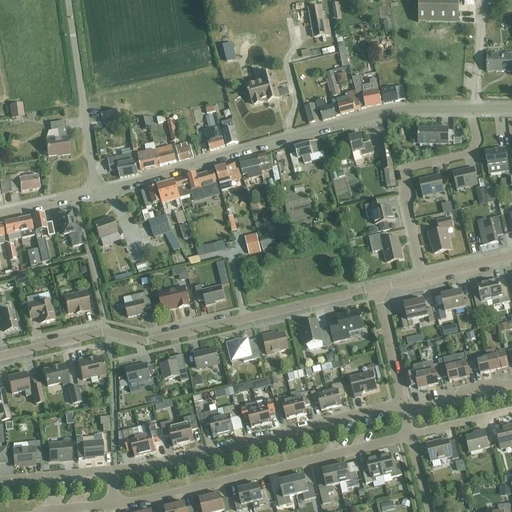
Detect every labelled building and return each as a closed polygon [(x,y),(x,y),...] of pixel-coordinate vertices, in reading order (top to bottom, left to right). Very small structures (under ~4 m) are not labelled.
[(417,0),(417,25),(456,25),(456,0),(417,0)] [(338,3),(332,4),(334,20),(341,19),(338,3)] [(321,6),(308,8),(314,38),(330,35),(328,20),(324,21),(321,6)] [(233,43),(223,46),(227,63),(237,60),(234,51),(235,46),(233,43)] [(367,60),(380,56),(377,44),(364,48),(367,60)] [(486,72),(511,72),(511,55),(486,55),(486,72)] [(333,71),(326,73),(333,97),(339,95),(333,71)] [(254,104),(254,105),(263,103),(268,101),(268,102),(280,99),(273,73),(272,73),(272,72),(262,75),(262,76),(261,76),(262,81),(248,85),(250,92),(249,92),(249,94),(250,93),(253,105),(254,104)] [(358,77),(350,78),(350,79),(353,91),(356,101),(358,109),(364,108),(380,105),(377,90),(376,86),(375,80),(368,81),(369,85),(360,87),(358,77)] [(382,104),(404,100),(402,87),(380,91),(382,104)] [(335,99),(331,100),(332,106),(331,107),(334,118),(354,112),(358,111),(358,109),(356,101),(353,91),(346,93),(347,96),(335,99)] [(316,105),(305,107),(309,124),(319,121),(316,110),(320,109),(323,122),(334,119),(334,118),(331,107),(326,108),(324,100),(315,103),(316,105)] [(24,116),(22,104),(5,107),(6,115),(11,114),(12,119),(24,116)] [(214,108),(206,110),(207,117),(216,115),(214,108)] [(102,119),(117,116),(116,110),(106,112),(101,113),(102,119)] [(174,119),(169,120),(168,115),(166,116),(173,143),(179,141),(174,119)] [(165,116),(158,118),(159,125),(167,123),(165,116)] [(212,116),(206,118),(209,129),(215,128),(212,116)] [(226,148),(237,145),(234,129),(232,121),(221,123),(223,132),(222,132),(223,139),(226,138),(226,141),(225,141),(226,148)] [(61,157),(70,155),(67,138),(68,137),(67,136),(65,122),(50,124),(51,132),(48,132),(47,138),(47,141),(46,141),(47,152),(46,155),(48,156),(48,157),(61,156),(61,157)] [(217,128),(204,131),(206,137),(209,151),(222,148),(224,147),(222,139),(220,140),(217,128)] [(418,137),(414,137),(412,138),(411,141),(412,143),(414,145),(418,145),(448,145),(448,128),(436,128),(436,129),(418,129),(418,137)] [(361,136),(348,139),(352,154),(359,152),(361,157),(373,154),(371,144),(363,145),(361,136)] [(296,154),(290,155),(296,174),(303,172),(301,164),(299,165),(298,159),(303,158),(305,164),(311,162),(325,159),(323,152),(320,153),(317,141),(295,147),(296,154)] [(178,162),(191,158),(187,144),(179,147),(178,144),(173,145),(178,162)] [(133,150),(131,150),(132,155),(133,157),(136,157),(136,158),(137,164),(139,172),(158,167),(154,153),(154,151),(153,148),(152,145),(145,146),(147,154),(139,157),(137,146),(133,147),(133,150)] [(389,145),(380,146),(384,171),(387,189),(396,187),(389,145)] [(154,153),(158,167),(174,163),(170,147),(154,151),(154,153)] [(284,148),(273,151),(279,176),(290,174),(284,148)] [(489,175),(509,172),(505,148),(498,149),(498,150),(486,152),(489,175)] [(132,155),(131,150),(122,152),(123,157),(108,160),(111,172),(118,170),(120,179),(138,175),(135,164),(137,164),(136,158),(136,157),(133,157),(132,155)] [(270,153),(258,156),(261,171),(261,173),(272,170),(275,181),(280,180),(277,166),(272,167),(271,164),(273,163),(270,153)] [(258,156),(239,160),(240,162),(243,175),(247,174),(248,179),(262,175),(261,173),(261,171),(258,156)] [(233,188),(231,182),(241,179),(236,163),(215,169),(220,185),(221,191),(233,188)] [(453,174),(456,189),(478,184),(474,168),(467,170),(468,171),(453,174)] [(194,175),(187,177),(189,186),(192,196),(193,202),(220,194),(217,184),(213,172),(195,177),(194,175)] [(18,176),(0,179),(0,180),(2,195),(21,192),(21,193),(39,190),(37,174),(19,177),(18,176)] [(419,182),(422,196),(444,192),(441,176),(433,177),(434,178),(419,182)] [(189,186),(187,177),(174,180),(175,182),(180,199),(192,196),(189,186)] [(175,182),(166,185),(171,201),(171,203),(176,202),(178,208),(182,206),(180,199),(175,182)] [(166,185),(157,187),(161,203),(163,206),(165,212),(169,210),(167,204),(171,203),(171,201),(166,185)] [(161,203),(157,187),(141,192),(146,208),(151,207),(151,205),(153,204),(153,205),(161,203)] [(485,196),(478,198),(479,204),(487,203),(485,196)] [(377,204),(365,206),(368,219),(374,218),(375,225),(379,225),(380,232),(389,230),(387,223),(394,221),(391,207),(388,208),(386,201),(377,204)] [(451,203),(442,205),(444,214),(453,212),(451,203)] [(147,211),(142,212),(145,222),(155,219),(153,213),(148,214),(147,211)] [(46,225),(44,215),(43,214),(32,217),(35,233),(39,249),(42,263),(49,262),(44,240),(42,240),(40,233),(38,234),(38,232),(46,230),(48,237),(54,236),(51,223),(46,225)] [(72,248),(84,245),(79,225),(73,226),(71,214),(59,217),(63,236),(69,234),(72,248)] [(173,232),(171,233),(166,215),(149,221),(155,238),(165,235),(175,253),(182,248),(173,232)] [(17,220),(21,238),(21,240),(34,237),(30,217),(17,220)] [(477,222),(483,246),(498,243),(496,235),(503,233),(499,217),(492,219),(493,221),(486,222),(485,220),(477,222)] [(112,218),(94,225),(99,240),(100,240),(102,247),(110,245),(107,237),(112,235),(113,238),(118,236),(112,218)] [(431,242),(434,255),(450,251),(445,229),(452,227),(450,219),(437,222),(439,231),(428,234),(430,242),(431,242)] [(21,238),(17,220),(4,223),(6,236),(8,236),(9,241),(21,238)] [(191,238),(187,224),(180,227),(184,240),(191,238)] [(386,264),(403,260),(398,238),(387,240),(386,234),(369,238),(372,253),(383,251),(386,264)] [(256,235),(245,238),(248,251),(260,248),(256,235)] [(260,239),(263,249),(272,246),(269,236),(260,239)] [(215,242),(195,247),(198,256),(217,251),(215,242)] [(13,245),(7,246),(10,262),(16,261),(13,245)] [(42,265),(39,249),(27,252),(31,268),(42,265)] [(175,271),(172,272),(174,278),(179,277),(184,276),(185,282),(189,281),(186,268),(184,269),(175,271)] [(132,273),(115,277),(116,281),(133,277),(132,273)] [(27,275),(15,278),(16,285),(29,282),(27,275)] [(499,280),(488,282),(492,301),(494,306),(510,303),(507,289),(501,290),(499,280)] [(492,301),(488,282),(477,285),(480,295),(474,297),(477,310),(488,308),(487,302),(492,301)] [(195,288),(199,303),(205,301),(206,307),(212,305),(212,304),(215,303),(225,301),(221,287),(202,291),(201,286),(195,288)] [(179,309),(189,306),(185,288),(159,294),(163,312),(178,308),(179,309)] [(64,298),(68,315),(76,313),(76,315),(83,313),(83,312),(90,311),(85,290),(78,292),(79,294),(64,298)] [(462,291),(451,293),(455,311),(465,308),(467,315),(473,313),(469,300),(464,301),(462,291)] [(148,293),(132,297),(123,298),(125,306),(128,318),(147,314),(146,310),(152,308),(148,293)] [(455,311),(451,293),(441,296),(443,306),(438,307),(441,321),(447,319),(445,313),(455,311)] [(50,300),(49,300),(48,294),(38,296),(39,303),(27,306),(30,320),(39,318),(41,324),(55,321),(50,300)] [(424,300),(414,302),(418,319),(428,317),(429,323),(435,322),(432,308),(426,310),(424,300)] [(418,319),(414,302),(404,305),(406,314),(400,316),(403,329),(414,327),(412,321),(418,319)] [(4,333),(18,330),(13,311),(5,314),(3,308),(0,308),(0,321),(1,321),(4,333)] [(338,321),(329,323),(334,344),(350,340),(348,333),(364,329),(360,311),(350,313),(350,312),(345,313),(345,314),(337,316),(338,321)] [(326,351),(332,349),(328,332),(320,334),(317,321),(301,324),(306,346),(322,342),(324,348),(325,348),(326,351)] [(456,325),(442,328),(443,335),(458,332),(456,325)] [(263,337),(267,356),(274,354),(274,353),(288,350),(285,334),(272,337),(271,335),(263,337)] [(421,335),(414,337),(416,344),(422,342),(421,335)] [(227,344),(231,360),(242,357),(244,363),(260,359),(256,340),(249,342),(248,339),(227,344)] [(201,352),(194,354),(197,370),(219,365),(216,350),(201,353),(201,352)] [(486,352),(487,358),(491,373),(501,370),(499,365),(508,363),(505,351),(496,353),(496,350),(486,352)] [(465,354),(454,357),(455,361),(456,365),(459,380),(470,378),(468,373),(474,371),(471,360),(469,353),(465,354),(465,353),(464,353),(465,354)] [(189,381),(183,356),(175,357),(176,361),(160,365),(164,381),(180,377),(181,383),(189,381)] [(439,364),(443,379),(448,378),(449,383),(459,380),(454,357),(438,361),(439,364)] [(78,362),(82,381),(98,377),(99,380),(106,379),(101,358),(86,362),(85,360),(78,362)] [(491,373),(487,358),(477,360),(476,358),(471,360),(474,371),(479,370),(480,375),(491,373)] [(443,379),(439,364),(433,366),(433,363),(431,362),(423,364),(428,388),(439,385),(437,380),(443,379)] [(327,363),(319,364),(320,371),(328,369),(327,363)] [(126,370),(125,370),(131,393),(140,391),(138,383),(151,380),(147,364),(140,366),(140,367),(126,370)] [(428,388),(423,364),(414,366),(413,368),(414,373),(409,375),(411,386),(417,385),(418,390),(428,388)] [(65,365),(56,367),(57,368),(52,369),(43,371),(47,388),(62,384),(63,387),(70,385),(65,365)] [(373,373),(350,379),(355,399),(362,397),(361,395),(377,390),(373,373)] [(26,374),(8,378),(12,395),(24,392),(26,397),(33,396),(35,405),(44,403),(40,385),(29,388),(26,374)] [(196,386),(203,384),(201,377),(194,378),(196,386)] [(127,380),(119,382),(120,388),(128,387),(127,380)] [(328,393),(332,409),(342,406),(340,398),(345,397),(342,383),(332,386),(333,392),(328,393)] [(237,386),(234,387),(235,393),(239,392),(247,390),(245,384),(237,386)] [(81,403),(77,386),(68,389),(72,405),(81,403)] [(233,388),(224,390),(226,397),(234,395),(233,388)] [(332,409),(328,393),(322,395),(321,390),(311,393),(314,405),(319,403),(321,412),(332,409)] [(301,391),(291,394),(293,401),(297,418),(307,415),(305,407),(310,405),(307,393),(302,394),(301,391)] [(148,399),(155,402),(157,396),(151,393),(148,399)] [(297,418),(293,401),(287,402),(286,397),(275,400),(279,413),(284,412),(286,420),(297,418)] [(269,399),(256,402),(256,403),(258,410),(262,426),(272,424),(270,415),(275,414),(272,401),(270,402),(269,399)] [(82,403),(83,409),(93,407),(91,401),(82,403)] [(247,409),(241,410),(244,422),(249,421),(251,429),(262,426),(258,410),(256,403),(246,405),(247,409)] [(219,417),(224,436),(234,433),(231,420),(237,418),(234,406),(223,409),(225,416),(219,417)] [(7,407),(0,408),(0,417),(1,423),(10,421),(7,407)] [(224,436),(219,417),(218,411),(202,414),(204,426),(210,425),(213,438),(224,436)] [(185,425),(179,426),(184,445),(194,443),(192,431),(199,430),(195,416),(183,419),(185,425)] [(184,445),(179,426),(174,428),(172,422),(161,425),(164,438),(171,436),(174,448),(184,445)] [(146,434),(140,436),(141,437),(145,455),(156,452),(152,439),(158,438),(155,424),(144,427),(146,434)] [(503,426),(496,428),(501,450),(511,448),(511,449),(511,426),(504,429),(503,426)] [(133,429),(122,432),(126,446),(132,444),(132,446),(135,458),(145,455),(141,437),(140,436),(139,429),(133,430),(133,429)] [(469,453),(489,449),(485,430),(478,432),(479,434),(465,437),(469,453)] [(83,439),(76,439),(78,460),(84,460),(84,461),(91,460),(91,459),(104,458),(103,441),(102,441),(102,435),(94,436),(94,442),(87,443),(83,443),(83,439)] [(63,444),(48,446),(50,463),(59,462),(63,461),(63,462),(72,462),(70,441),(63,441),(63,444)] [(427,444),(431,463),(452,458),(452,460),(459,459),(454,441),(449,442),(448,441),(436,444),(435,442),(427,444)] [(29,449),(13,451),(14,467),(28,466),(28,468),(36,467),(35,460),(41,460),(40,442),(28,443),(29,449)] [(378,457),(383,476),(390,474),(392,478),(402,476),(399,463),(393,464),(391,454),(378,457)] [(383,476),(378,457),(366,460),(368,470),(363,471),(366,485),(376,482),(375,478),(383,476)] [(466,470),(463,461),(457,462),(459,471),(466,470)] [(347,465),(336,468),(340,485),(346,483),(347,490),(359,487),(356,473),(349,475),(347,465)] [(340,485),(336,468),(322,471),(326,485),(319,487),(323,506),(331,504),(328,494),(334,493),(332,487),(340,485)] [(292,479),(296,496),(303,494),(304,501),(316,498),(313,484),(307,485),(304,476),(292,479)] [(296,496),(292,479),(279,482),(282,491),(276,493),(279,507),(291,505),(289,497),(296,496)] [(259,485),(248,488),(252,503),(254,510),(260,509),(259,506),(270,504),(266,490),(260,492),(259,485)] [(478,486),(469,489),(471,497),(480,494),(478,486)] [(500,487),(501,496),(510,496),(510,487),(500,487)] [(252,503),(248,488),(238,490),(239,497),(233,498),(236,511),(247,509),(246,505),(252,503)] [(210,497),(213,511),(222,511),(224,511),(230,511),(228,498),(222,500),(220,495),(210,497)] [(213,511),(210,497),(199,500),(201,505),(195,507),(195,511),(213,511)] [(175,506),(176,511),(193,511),(193,507),(187,509),(185,503),(175,506)]
